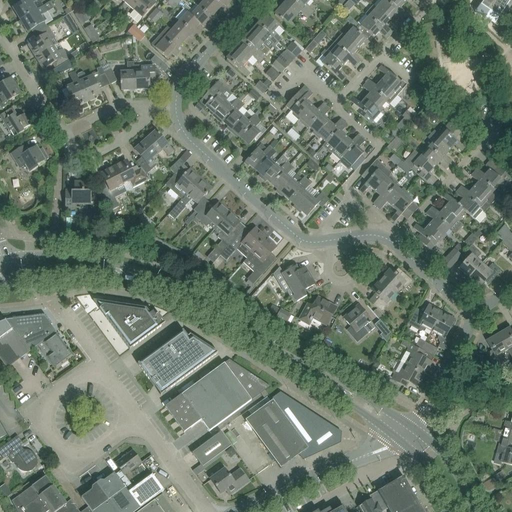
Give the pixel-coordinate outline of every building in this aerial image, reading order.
[(37,0),(37,1),(36,0),(20,0),(23,3),(12,9),(20,21),(44,6),(40,0),(37,0)] [(126,0),(125,3),(134,11),(142,0),(126,0)] [(142,0),(134,11),(143,19),(156,4),(152,1),(152,0),(142,0)] [(171,0),(164,0),(164,1),(173,9),(177,5),(171,0)] [(214,15),(218,10),(207,0),(205,0),(199,8),(213,21),(217,17),(214,15)] [(207,0),(218,10),(223,14),(228,9),(226,7),(229,3),(225,0),(207,0)] [(284,1),(281,4),(295,17),(300,12),(307,19),(311,15),(293,0),(288,0),(286,3),(284,1)] [(293,0),(311,15),(313,12),(306,5),(310,0),(293,0)] [(375,8),(389,20),(394,15),(401,22),(404,18),(384,0),(378,0),(373,6),(375,8)] [(384,0),(404,18),(407,15),(400,8),(405,3),(401,0),(384,0)] [(484,0),(480,6),(499,19),(504,12),(511,0),(484,0)] [(349,1),(342,9),(347,14),(354,5),(349,1)] [(291,23),(295,17),(281,4),(277,8),(280,10),(275,15),(282,22),(295,33),(298,29),(291,23)] [(212,26),(210,24),(213,21),(199,8),(195,5),(188,13),(187,14),(192,18),(199,25),(208,32),(212,26)] [(44,6),(20,21),(27,33),(30,31),(31,30),(34,35),(36,34),(48,26),(46,25),(53,20),(48,12),(47,12),(44,6)] [(65,16),(73,11),(70,6),(62,11),(65,16)] [(385,26),(389,20),(375,8),(373,6),(365,15),(369,18),(389,36),(392,32),(385,26)] [(152,14),(159,20),(163,15),(157,9),(152,14)] [(78,20),(85,16),(84,13),(83,10),(75,15),(78,20)] [(89,20),(84,13),(85,16),(78,20),(81,25),(89,20)] [(159,20),(152,14),(148,19),(155,24),(159,20)] [(199,25),(187,14),(179,23),(194,36),(197,32),(200,34),(204,29),(207,32),(208,32),(199,25)] [(263,20),(258,25),(278,42),(281,39),(274,32),(278,27),(264,14),(261,18),(263,20)] [(389,36),(369,18),(365,15),(365,14),(357,24),(359,25),(355,29),(367,39),(371,36),(373,38),(378,33),(386,39),(389,36)] [(193,37),(194,36),(179,23),(172,31),(168,28),(184,42),(183,42),(188,47),(193,41),(191,39),(193,37)] [(94,30),(91,25),(84,30),(87,35),(94,31),(94,30)] [(127,32),(132,36),(138,29),(134,25),(127,32)] [(258,25),(254,30),(252,28),(248,32),(267,48),(272,43),(275,45),(278,42),(258,25)] [(49,26),(48,26),(36,34),(39,40),(28,46),(36,58),(53,47),(57,44),(54,38),(55,37),(49,26)] [(76,26),(70,30),(73,34),(78,31),(76,26)] [(168,28),(160,37),(179,53),(182,49),(179,47),(183,42),(184,42),(168,28)] [(138,29),(132,36),(139,43),(146,36),(138,29)] [(347,33),(344,36),(358,49),(362,44),(370,51),(373,47),(360,35),(361,35),(354,29),(349,35),(347,33)] [(94,31),(87,35),(91,40),(98,36),(94,30),(94,31)] [(247,37),(243,42),(262,59),(265,56),(270,51),(267,48),(248,32),(245,35),(247,37)] [(342,35),(334,43),(358,64),(361,61),(354,54),(358,49),(344,36),(342,35)] [(175,57),(179,53),(160,37),(152,46),(168,60),(172,55),(175,57)] [(313,41),(305,50),(309,54),(318,45),(313,41)] [(236,45),(233,49),(247,62),(252,56),(257,61),(259,63),(262,59),(243,42),(238,47),(236,45)] [(301,52),(292,44),(290,43),(285,49),(288,51),(296,58),(301,52)] [(334,43),(326,52),(343,67),(347,61),(355,68),(358,64),(334,43)] [(57,54),(53,47),(36,58),(43,70),(54,63),(57,68),(70,61),(79,55),(77,51),(68,57),(63,50),(57,54)] [(243,67),(247,62),(233,49),(229,53),(231,55),(227,60),(247,78),(250,73),(243,67)] [(322,65),(323,66),(342,82),(345,78),(338,72),(343,67),(326,52),(325,50),(321,55),(326,60),(322,65)] [(282,52),(277,58),(288,67),(292,62),(296,58),(288,51),(285,54),(283,52),(282,52)] [(150,61),(156,66),(164,73),(168,68),(154,56),(150,61)] [(281,74),(288,67),(277,58),(271,64),(281,74)] [(52,72),(54,77),(63,73),(73,69),(70,61),(57,68),(50,73),(52,72)] [(121,91),(135,90),(133,66),(133,62),(126,62),(127,72),(119,73),(120,86),(121,86),(121,91)] [(112,73),(107,64),(101,67),(104,74),(110,85),(117,81),(112,73)] [(149,82),(156,81),(161,76),(161,73),(157,70),(154,70),(154,67),(141,68),(141,66),(133,66),(135,90),(149,90),(149,82)] [(383,74),(378,79),(397,96),(407,85),(402,81),(400,83),(382,66),(378,70),(383,74)] [(265,75),(274,82),(280,75),(271,68),(265,75)] [(229,69),(226,73),(234,80),(237,76),(229,69)] [(74,85),(69,88),(62,91),(65,98),(70,95),(71,98),(71,99),(70,99),(70,100),(70,101),(70,102),(71,102),(71,103),(72,103),(73,103),(74,105),(75,106),(76,106),(77,106),(87,101),(77,77),(75,72),(70,74),(74,85)] [(77,77),(87,101),(94,98),(94,96),(100,94),(96,85),(100,84),(102,88),(110,85),(104,74),(93,79),(92,77),(86,80),(84,74),(82,73),(78,75),(77,77)] [(0,109),(0,110),(9,105),(7,102),(20,94),(11,79),(0,85),(0,109)] [(369,80),(366,84),(386,101),(389,105),(397,96),(378,79),(374,85),(369,80)] [(211,99),(205,106),(211,111),(209,113),(212,116),(225,102),(231,95),(225,90),(226,89),(225,89),(218,82),(206,95),(211,99)] [(263,94),(267,89),(259,82),(255,87),(263,94)] [(370,94),(365,99),(380,112),(383,108),(381,107),(386,101),(366,84),(363,87),(370,94)] [(252,89),(248,95),(253,100),(258,95),(252,89)] [(298,120),(311,106),(306,102),(313,94),(309,91),(302,98),(298,95),(297,94),(290,102),(286,106),(289,109),(292,112),(290,114),(298,120)] [(225,102),(212,116),(216,120),(221,124),(223,122),(240,102),(237,99),(231,95),(225,102)] [(380,112),(365,99),(361,104),(353,98),(350,101),(360,110),(357,114),(370,125),(372,122),(375,125),(383,115),(380,112)] [(223,122),(228,127),(226,129),(229,132),(242,117),(237,113),(244,105),(240,102),(223,122)] [(298,120),(307,128),(326,107),(323,104),(316,111),(311,106),(298,120)] [(275,110),(269,105),(266,109),(271,114),(275,110)] [(330,110),(326,107),(307,128),(307,129),(309,127),(314,131),(312,133),(315,136),(328,122),(323,117),(330,110)] [(0,117),(13,138),(16,137),(24,132),(23,130),(30,126),(24,115),(17,119),(15,117),(17,116),(12,108),(0,115),(0,117)] [(242,117),(229,132),(233,135),(239,140),(241,138),(240,138),(258,118),(254,114),(249,110),(246,113),(243,117),(242,117)] [(406,111),(401,116),(409,123),(413,118),(406,111)] [(240,138),(241,138),(245,142),(243,144),(247,148),(254,140),(260,133),(255,128),(261,121),(258,118),(240,138)] [(403,118),(396,126),(401,131),(409,123),(403,118)] [(334,127),(328,122),(315,136),(319,140),(321,138),(326,142),(343,122),(340,119),(334,127)] [(326,142),(322,146),(331,154),(345,137),(341,133),(347,126),(343,122),(326,142)] [(455,140),(460,134),(450,124),(444,131),(445,131),(440,136),(435,132),(433,135),(450,151),(454,146),(461,152),(465,149),(455,140)] [(156,132),(145,141),(157,155),(163,150),(168,156),(173,151),(159,136),(160,136),(158,134),(156,132)] [(300,137),(296,133),(291,138),(295,142),(300,137)] [(386,134),(383,137),(391,143),(395,139),(392,137),(389,137),(386,134)] [(345,137),(331,154),(340,161),(361,138),(358,135),(351,142),(345,137)] [(434,144),(429,148),(449,166),(452,163),(445,156),(450,151),(433,135),(429,139),(434,144)] [(395,139),(391,143),(387,148),(393,153),(403,141),(397,136),(395,139)] [(340,161),(339,162),(348,170),(350,168),(355,172),(365,160),(361,156),(364,153),(358,149),(365,141),(361,138),(340,161)] [(274,140),(269,146),(272,149),(278,143),(274,140)] [(145,141),(135,150),(141,158),(137,162),(142,169),(146,175),(147,174),(157,165),(152,160),(157,155),(145,141)] [(257,149),(244,163),(248,167),(250,165),(254,169),(272,149),(269,146),(266,149),(261,144),(257,149)] [(42,149),(39,151),(36,146),(28,152),(24,146),(10,154),(19,169),(25,166),(29,173),(38,168),(37,166),(49,159),(42,149)] [(423,152),(420,155),(434,168),(439,163),(446,170),(449,166),(429,148),(425,154),(423,152)] [(272,149),(254,169),(260,174),(258,176),(261,179),(274,165),(269,160),(276,152),(272,149)] [(429,174),(434,168),(420,155),(419,155),(414,151),(414,152),(407,161),(420,172),(417,175),(430,187),(437,180),(429,174)] [(389,159),(397,165),(401,160),(394,153),(389,159)] [(170,170),(174,175),(175,174),(184,164),(180,159),(169,169),(170,170)] [(278,160),(274,165),(261,179),(265,183),(267,181),(272,185),(290,165),(287,161),(284,165),(278,160)] [(310,160),(306,164),(307,164),(312,169),(316,165),(310,160)] [(369,187),(374,192),(389,175),(391,173),(376,160),(361,177),(367,182),(359,191),(363,194),(369,187)] [(411,168),(401,160),(397,165),(406,174),(411,168)] [(126,161),(114,168),(123,185),(125,190),(126,192),(133,189),(147,181),(150,180),(146,175),(142,169),(138,171),(133,174),(131,170),(126,161)] [(294,168),(290,165),(272,185),(277,190),(275,192),(279,195),(292,180),(287,175),(294,168)] [(477,169),(474,173),(494,190),(498,185),(502,189),(511,179),(498,167),(492,173),(489,170),(485,176),(477,169)] [(123,185),(114,168),(101,174),(108,187),(101,190),(107,202),(120,195),(116,188),(123,185)] [(181,200),(200,179),(190,170),(186,175),(185,174),(183,176),(184,176),(181,180),(175,174),(174,175),(165,185),(169,189),(166,193),(174,200),(177,197),(181,200)] [(473,188),(488,201),(492,204),(499,196),(494,190),(474,173),(471,176),(478,183),(473,188)] [(297,175),(292,180),(279,195),(283,198),(284,196),(289,201),(307,180),(304,177),(302,180),(297,175)] [(389,175),(374,192),(380,197),(373,204),(376,207),(394,187),(397,183),(389,175)] [(208,202),(203,197),(205,195),(206,196),(207,194),(207,193),(211,189),(200,179),(181,200),(168,215),(174,220),(186,207),(185,207),(186,205),(192,199),(198,205),(193,211),(198,215),(204,207),(208,203),(208,202)] [(307,180),(289,201),(295,205),(293,207),(296,210),(310,195),(304,191),(311,184),(307,180)] [(72,190),(65,190),(65,211),(76,211),(76,203),(91,203),(91,192),(89,192),(89,182),(74,182),(74,192),(72,192),(72,190)] [(399,192),(394,187),(376,207),(380,210),(387,203),(392,207),(406,192),(402,188),(399,192)] [(462,187),(458,190),(478,208),(483,203),(485,205),(488,201),(473,188),(469,193),(462,187)] [(482,211),(478,208),(458,190),(455,194),(463,200),(458,205),(464,211),(472,218),(475,220),(482,211)] [(158,201),(163,194),(159,191),(154,197),(158,201)] [(407,220),(418,209),(407,198),(410,195),(406,192),(392,207),(397,212),(391,219),(394,223),(401,215),(407,220)] [(315,200),(310,195),(296,210),(300,214),(302,212),(307,217),(313,210),(318,204),(322,208),(329,200),(321,193),(315,200)] [(449,203),(444,208),(459,221),(462,218),(460,216),(464,211),(458,205),(445,193),(442,197),(449,203)] [(217,226),(228,213),(219,204),(215,208),(211,213),(205,207),(209,203),(208,202),(208,203),(204,207),(198,215),(195,218),(206,227),(207,225),(211,221),(217,226)] [(432,207),(429,211),(449,228),(455,234),(463,225),(459,221),(444,208),(440,214),(432,207)] [(433,221),(429,226),(443,239),(446,235),(444,234),(449,228),(429,211),(426,214),(433,221)] [(213,263),(220,256),(229,246),(236,238),(237,237),(232,231),(239,222),(228,213),(217,226),(222,231),(217,237),(222,242),(207,258),(213,263)] [(440,243),(443,239),(429,226),(424,231),(417,225),(413,228),(421,235),(417,240),(429,251),(438,241),(440,243)] [(505,225),(495,235),(503,242),(501,243),(511,251),(511,250),(511,233),(511,235),(505,225)] [(255,229),(251,234),(236,250),(246,259),(247,259),(265,238),(255,229)] [(276,248),(265,238),(247,259),(253,264),(258,268),(276,248)] [(471,245),(461,255),(453,265),(454,265),(460,258),(460,259),(463,256),(467,260),(459,269),(469,278),(481,265),(476,260),(481,254),(471,245)] [(229,246),(220,256),(226,261),(235,251),(229,246)] [(454,249),(439,265),(446,272),(461,255),(457,251),(454,249)] [(492,264),(486,270),(481,265),(469,278),(474,283),(473,284),(474,285),(476,284),(479,288),(486,280),(489,283),(488,285),(500,272),(492,264)] [(280,275),(283,281),(296,302),(309,295),(305,290),(314,285),(314,284),(313,285),(307,275),(308,274),(305,268),(299,271),(296,265),(292,267),(290,266),(286,268),(286,271),(280,275)] [(261,276),(256,270),(247,280),(253,285),(261,276)] [(406,289),(407,287),(414,280),(403,271),(398,277),(390,270),(381,280),(395,293),(402,285),(406,289)] [(372,291),(379,297),(373,305),(380,312),(382,313),(389,305),(387,302),(395,293),(381,280),(372,291)] [(336,308),(325,302),(318,298),(313,308),(308,305),(300,320),(308,325),(312,318),(326,325),(336,308)] [(99,309),(129,350),(165,323),(158,314),(155,316),(153,312),(150,314),(146,309),(100,302),(99,308),(99,309)] [(268,313),(275,317),(279,310),(272,306),(268,313)] [(371,321),(365,313),(358,306),(343,318),(356,334),(364,327),(369,333),(375,328),(370,322),(371,321)] [(415,312),(408,325),(418,331),(420,331),(423,331),(425,330),(431,333),(441,314),(429,307),(425,314),(424,316),(415,312)] [(281,309),(277,316),(276,317),(287,323),(292,315),(281,309)] [(441,314),(431,333),(438,337),(437,339),(440,344),(439,345),(439,346),(438,348),(444,351),(448,344),(447,339),(444,337),(454,320),(441,314)] [(13,330),(29,353),(43,342),(56,333),(56,332),(44,316),(40,319),(38,317),(5,320),(13,330)] [(13,330),(5,320),(0,320),(0,360),(7,369),(11,366),(29,353),(13,330)] [(392,334),(380,321),(375,325),(382,334),(380,335),(386,343),(392,334)] [(511,329),(511,328),(499,335),(508,351),(511,357),(511,329)] [(218,353),(196,339),(189,335),(190,336),(188,337),(183,330),(137,364),(161,396),(218,353)] [(49,362),(55,370),(74,356),(68,348),(67,349),(56,333),(43,342),(54,358),(49,362)] [(499,335),(487,342),(494,353),(488,356),(487,354),(496,370),(507,363),(502,354),(508,351),(499,335)] [(425,343),(421,350),(425,353),(433,357),(438,349),(425,343)] [(407,365),(407,366),(424,375),(430,363),(421,357),(423,352),(425,353),(421,350),(415,347),(411,345),(407,353),(412,356),(407,365)] [(209,432),(217,426),(251,401),(251,400),(268,387),(229,361),(225,364),(224,364),(216,370),(182,395),(201,421),(209,432)] [(391,380),(406,388),(404,387),(407,382),(417,387),(424,375),(407,366),(401,376),(395,372),(391,380)] [(184,433),(185,432),(201,421),(182,395),(165,407),(184,433)] [(245,421),(275,461),(280,469),(301,454),(301,455),(302,455),(304,458),(339,442),(339,433),(280,395),(272,400),(245,421)] [(494,429),(492,435),(494,436),(511,440),(511,423),(506,422),(503,432),(494,429)] [(221,432),(192,454),(203,468),(231,446),(221,432)] [(0,461),(14,451),(16,455),(21,452),(18,448),(23,444),(17,436),(0,449),(0,461)] [(511,440),(494,436),(493,439),(495,439),(498,442),(500,442),(497,454),(503,455),(501,463),(511,466),(511,440)] [(232,448),(226,452),(229,457),(232,457),(237,454),(232,448)] [(16,465),(16,467),(20,470),(24,472),(29,472),(35,468),(37,463),(36,458),(34,454),(30,451),(25,450),(21,452),(16,455),(17,456),(16,457),(15,459),(15,460),(15,462),(15,463),(15,464),(16,465)] [(124,476),(141,463),(132,451),(115,464),(121,471),(115,475),(119,480),(123,486),(128,482),(124,476)] [(248,482),(242,473),(240,470),(230,477),(225,470),(218,475),(210,480),(220,494),(228,489),(231,494),(248,482)] [(502,472),(494,477),(493,477),(496,484),(506,478),(502,472)] [(98,482),(96,484),(117,511),(135,511),(140,509),(128,493),(128,492),(123,486),(119,480),(115,475),(107,481),(104,481),(100,484),(98,482)] [(128,493),(140,509),(164,491),(152,475),(128,492),(128,493)] [(16,498),(11,502),(17,511),(47,511),(49,511),(79,511),(78,510),(71,500),(66,504),(46,477),(37,482),(16,498)] [(377,492),(387,509),(388,511),(423,511),(403,477),(377,492)] [(117,511),(96,484),(94,485),(96,487),(91,490),(91,493),(82,499),(91,511),(117,511)] [(7,488),(2,492),(6,497),(11,494),(7,488)] [(371,500),(359,507),(361,511),(381,511),(387,509),(377,492),(369,496),(371,500)] [(138,511),(175,511),(163,494),(138,511)]
